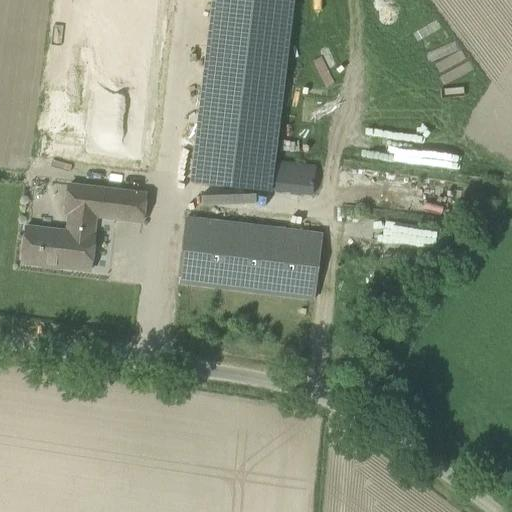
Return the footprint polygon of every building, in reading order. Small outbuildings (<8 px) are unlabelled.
[(34,157),(155,169),(172,0),(84,0),(83,21),(92,22),(81,129),(53,126),(51,142),(39,141),(53,0),(0,0),(0,177),(31,180),(34,157)] [(274,163),(276,148),(294,0),(213,0),(191,184),(270,193),(274,163)] [(270,193),(311,198),(315,169),(274,163),(270,193)] [(24,233),(23,244),(21,264),(89,272),(95,220),(140,224),(144,194),(67,185),(64,215),(67,215),(64,238),(24,233)] [(177,284),(313,301),(321,236),(185,219),(177,284)]
